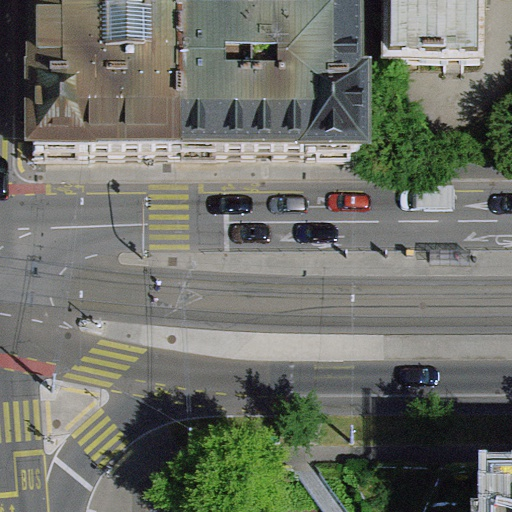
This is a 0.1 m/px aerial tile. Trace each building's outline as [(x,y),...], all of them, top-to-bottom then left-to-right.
[(165,36),(164,0),(37,0),(39,161),(182,161),(183,36),(165,36)] [(480,0),(390,0),(391,65),(481,67),(480,0)] [(183,16),(183,36),(182,161),(362,163),(359,12),(187,12),(183,16)] [(426,511),(443,472),(353,473),(369,511),(426,511)] [(511,511),(511,497),(489,497),(489,511),(511,511)]
